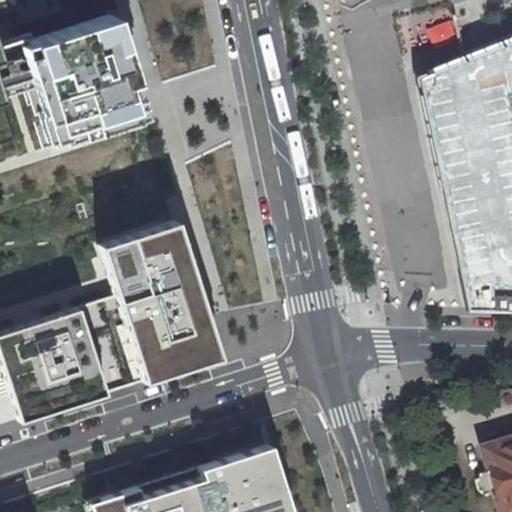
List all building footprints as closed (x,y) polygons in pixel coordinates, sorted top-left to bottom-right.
[(149,127),(110,13),(5,49),(0,35),(0,121),(57,102),(74,152),(149,127)] [(511,43),(417,79),(465,305),(492,305),(511,305),(511,43)] [(0,424),(215,355),(172,222),(98,246),(115,298),(0,335),(0,424)] [(511,436),(511,425),(498,429),(501,440),(511,436)] [(511,436),(501,440),(481,446),(488,468),(480,471),(476,475),(476,479),(478,489),(481,492),(485,495),(495,492),(500,511),(509,511),(511,511),(511,436)] [(289,511),(267,444),(88,505),(90,511),(289,511)]
